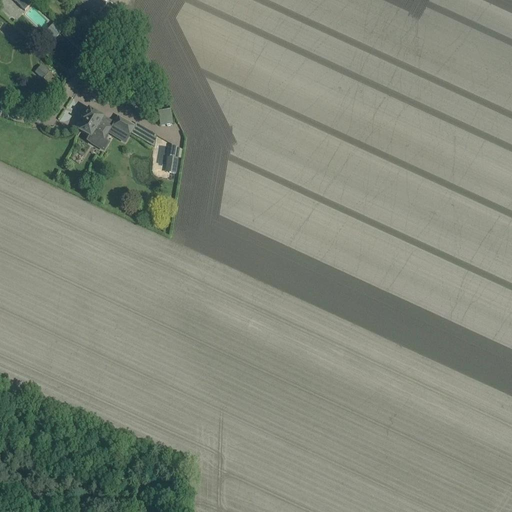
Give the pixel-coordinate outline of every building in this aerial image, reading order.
[(12,0),(24,10),(31,3),(28,0),(12,0)] [(78,0),(97,16),(107,5),(100,0),(78,0)] [(62,32),(54,24),(46,32),(55,40),(62,32)] [(84,35),(78,45),(86,52),(93,41),(84,35)] [(86,123),(80,132),(91,138),(89,142),(96,146),(101,137),(106,140),(113,128),(109,126),(111,123),(90,110),(83,121),(86,123)] [(139,138),(144,129),(145,128),(136,123),(135,125),(118,116),(112,127),(130,137),(132,134),(139,138)] [(157,165),(166,164),(165,157),(156,158),(157,165)] [(176,174),(178,159),(167,157),(165,172),(176,174)]
